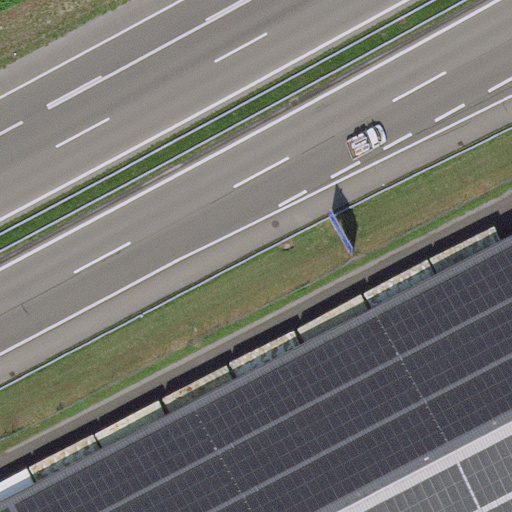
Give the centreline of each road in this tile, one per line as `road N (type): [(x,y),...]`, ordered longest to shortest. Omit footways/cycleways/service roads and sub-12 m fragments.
road 1 (motorway): [(0,314),(511,37)]
road 2 (motorway): [(330,0),(0,178)]
